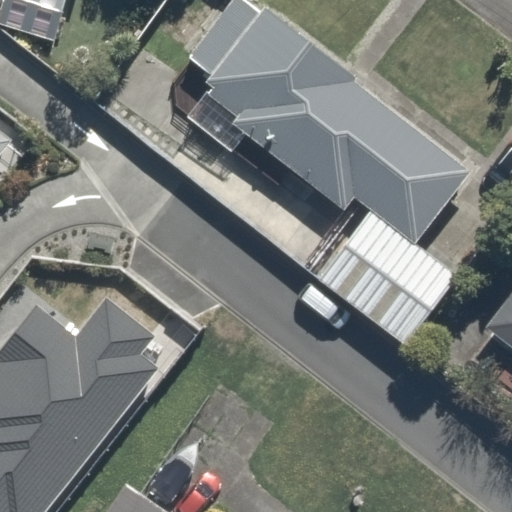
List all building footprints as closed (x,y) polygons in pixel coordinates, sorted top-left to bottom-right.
[(459,167),(256,0),(220,0),(180,48),(205,69),(193,84),(336,202),(345,190),(367,208),(316,269),(390,330),(450,256),(412,225),(459,167)] [(0,152),(12,137),(0,128),(0,152)] [(41,511),(158,364),(141,350),(155,333),(107,293),(75,333),(37,302),(0,346),(0,511),(41,511)] [(511,314),(496,336),(511,348),(511,314)] [(166,511),(123,479),(97,511),(166,511)]
